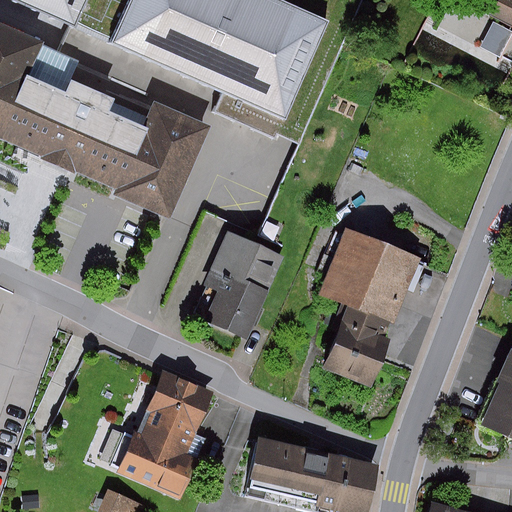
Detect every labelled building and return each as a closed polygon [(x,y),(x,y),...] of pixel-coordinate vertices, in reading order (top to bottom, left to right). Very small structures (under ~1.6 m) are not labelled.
[(18,0),(71,23),(77,25),(88,0),(18,0)] [(71,23),(57,55),(155,95),(207,118),(213,103),(307,144),(367,0),(87,0),(77,25),(71,23)] [(511,0),(485,0),(483,5),(511,19),(511,0)] [(0,22),(0,127),(48,148),(43,160),(71,172),(75,162),(117,181),(113,191),(165,214),(207,118),(155,95),(148,112),(38,64),(47,43),(0,22)] [(0,170),(0,231),(7,234),(45,252),(80,177),(71,172),(43,160),(32,184),(0,170)] [(371,373),(422,258),(348,225),(320,288),(353,303),(330,355),(371,373)] [(184,315),(250,344),(288,256),(222,227),(184,315)] [(165,368),(139,432),(190,454),(217,389),(165,368)] [(511,372),(491,421),(511,429),(511,372)] [(134,430),(118,469),(185,498),(202,459),(190,454),(139,432),(134,430)] [(329,451),(258,436),(249,478),(253,479),(252,485),(318,499),(329,451)] [(369,511),(380,462),(329,451),(318,499),(317,506),(344,511),(369,511)] [(110,488),(101,510),(106,511),(144,511),(148,503),(110,488)]
